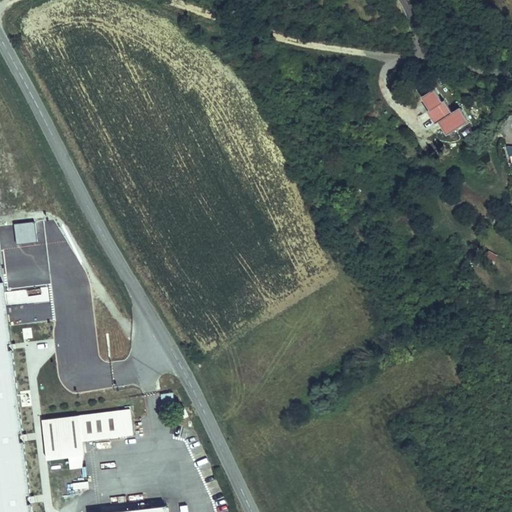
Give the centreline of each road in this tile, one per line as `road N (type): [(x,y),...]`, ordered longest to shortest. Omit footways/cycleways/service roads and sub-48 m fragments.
road 1 (unclassified): [(249,511),(0,30)]
road 2 (track): [(511,80),(272,32),(186,0)]
